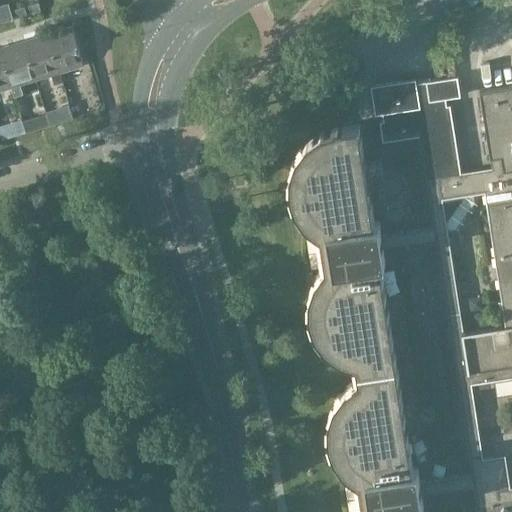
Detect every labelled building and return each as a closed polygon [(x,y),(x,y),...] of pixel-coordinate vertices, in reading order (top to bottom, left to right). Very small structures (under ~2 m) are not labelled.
[(70,24),(46,32),(57,71),(82,64),(70,24)] [(60,79),(57,71),(46,32),(22,39),(34,78),(49,73),(52,82),(60,79)] [(19,82),(34,78),(22,39),(0,45),(0,50),(10,85),(13,93),(22,91),(19,82)] [(0,87),(10,85),(0,50),(0,87)] [(382,140),(419,134),(434,226),(380,234),(378,220),(374,221),(358,124),(350,125),(341,126),(337,127),(320,132),(306,143),(295,157),(290,174),(290,192),(295,209),(306,223),(319,233),(324,267),(315,280),(315,281),(309,297),(309,315),(315,332),(325,346),(339,357),(355,362),(358,380),(345,389),(334,404),(328,420),(328,438),(334,455),(344,469),(344,470),(345,470),(357,479),(358,480),(362,511),(419,511),(418,508),(423,507),(421,494),(474,486),(478,511),(511,511),(511,84),(480,90),(492,166),(461,171),(450,102),(446,102),(445,95),(460,92),(457,73),(456,73),(455,73),(435,76),(415,80),(415,77),(370,84),(375,113),(381,112),(383,120),(379,120),(382,140)] [(55,107),(44,111),(44,113),(48,124),(55,122),(58,121),(59,121),(55,107)] [(33,116),(22,120),(25,131),(37,128),(33,116)] [(4,127),(0,128),(0,137),(0,139),(10,136),(8,129),(4,127)]
